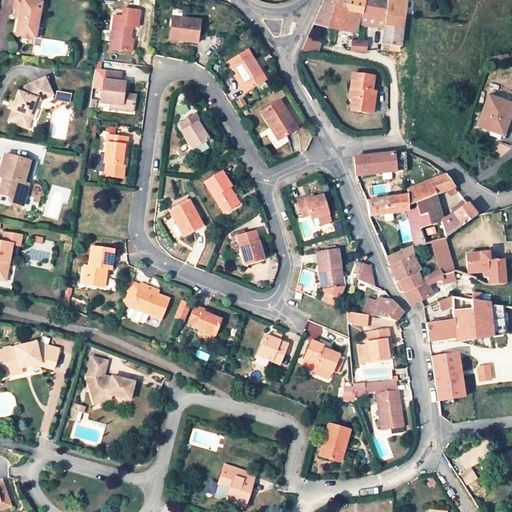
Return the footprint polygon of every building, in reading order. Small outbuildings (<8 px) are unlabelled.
[(322,0),(313,22),(354,31),(357,23),(361,8),(327,0),(322,0)] [(327,0),(361,8),(362,0),(327,0)] [(385,13),(386,0),(362,0),(361,8),(357,23),(368,24),(383,27),(385,13)] [(386,0),(385,13),(403,15),(404,0),(386,0)] [(42,6),(12,1),(10,10),(18,11),(16,20),(13,37),(20,38),(19,41),(25,42),(26,39),(31,40),(36,14),(41,14),(42,6)] [(135,25),(138,9),(121,6),(120,14),(112,13),(108,47),(128,49),(130,37),(128,37),(130,24),(135,25)] [(381,42),(399,44),(403,15),(385,13),(383,27),(381,42)] [(196,42),(199,20),(171,17),(168,39),(196,42)] [(303,50),(318,54),(321,41),(306,37),(303,50)] [(350,49),(364,50),(365,40),(351,39),(350,49)] [(398,50),(399,44),(381,42),(381,48),(398,50)] [(229,60),(237,73),(242,83),(240,85),(244,92),(265,79),(248,49),(229,60)] [(508,60),(507,55),(488,57),(486,63),(508,60)] [(120,74),(104,72),(100,102),(110,103),(120,105),(119,110),(131,111),(134,95),(128,95),(123,94),(124,84),(119,83),(120,74)] [(237,73),(234,75),(240,85),(242,83),(237,73)] [(374,92),(371,91),(373,77),(352,73),(349,91),(356,92),(355,97),(352,96),(350,110),(365,112),(367,102),(373,103),(374,92)] [(42,78),(20,86),(18,93),(16,92),(10,108),(11,109),(8,117),(15,120),(14,121),(16,125),(25,129),(28,120),(26,116),(28,110),(32,108),(35,101),(49,95),(42,78)] [(55,101),(70,103),(71,94),(56,92),(55,101)] [(511,110),(511,104),(488,96),(477,127),(487,130),(486,133),(500,139),(507,120),(509,121),(511,110)] [(260,111),(270,127),(272,125),(279,136),(295,127),(278,100),(260,111)] [(192,150),(207,140),(196,122),(199,120),(194,113),(178,123),(182,129),(180,131),(192,150)] [(15,128),(16,125),(14,121),(15,120),(8,117),(5,124),(15,128)] [(277,138),(279,136),(272,125),(270,127),(277,138)] [(127,137),(106,134),(103,163),(121,165),(122,156),(123,146),(126,146),(127,137)] [(404,152),(353,158),(354,176),(405,170),(404,152)] [(2,157),(0,164),(0,180),(1,181),(0,183),(0,197),(10,200),(9,205),(20,208),(26,188),(21,187),(28,164),(2,157)] [(228,185),(219,170),(202,182),(221,212),(234,203),(225,188),(228,185)] [(417,228),(440,221),(445,238),(476,216),(466,204),(452,214),(453,216),(445,222),(441,219),(435,195),(445,191),(453,188),(443,175),(406,190),(406,195),(407,212),(414,248),(423,245),(417,228)] [(453,188),(445,191),(449,197),(456,193),(455,191),(453,188)] [(327,213),(322,195),(305,200),(304,198),(296,200),(301,217),(309,215),(310,219),(315,217),(327,213)] [(366,202),(369,217),(407,212),(406,195),(366,202)] [(202,225),(188,201),(169,212),(183,237),(202,225)] [(449,211),(452,214),(466,204),(463,201),(449,211)] [(327,213),(315,217),(318,227),(330,223),(327,213)] [(264,260),(255,231),(236,236),(244,266),(264,260)] [(0,235),(0,246),(9,249),(16,250),(19,239),(0,235)] [(444,238),(431,243),(436,263),(449,259),(444,238)] [(324,252),(337,250),(336,244),(323,245),(324,252)] [(3,278),(9,249),(0,246),(0,285),(1,286),(3,278)] [(384,256),(389,266),(411,257),(414,256),(411,246),(384,256)] [(113,250),(89,247),(87,266),(82,266),(81,276),(85,276),(84,285),(103,287),(106,269),(110,269),(113,250)] [(325,288),(324,289),(319,300),(334,306),(342,286),(337,250),(324,252),(315,253),(318,270),(322,269),(325,288)] [(499,284),(504,284),(502,260),(488,261),(488,253),(466,255),(467,274),(483,272),(483,277),(487,277),(487,285),(499,284)] [(420,269),(411,257),(389,266),(392,276),(395,282),(398,282),(416,274),(420,269)] [(452,271),(449,259),(436,263),(438,269),(440,275),(452,271)] [(354,280),(378,286),(369,266),(360,263),(354,280)] [(427,286),(442,280),(440,275),(438,269),(418,279),(421,286),(404,293),(409,306),(418,301),(430,296),(427,286)] [(452,271),(440,275),(442,280),(443,285),(456,281),(453,271),(452,271)] [(398,282),(403,291),(404,293),(421,286),(418,279),(416,274),(398,282)] [(136,283),(127,307),(145,314),(158,320),(166,298),(154,292),(142,287),(143,285),(136,283)] [(367,297),(361,311),(373,315),(378,301),(367,297)] [(401,311),(390,300),(390,299),(380,298),(378,303),(375,309),(372,316),(394,320),(401,311)] [(489,304),(450,299),(452,311),(453,321),(425,325),(428,341),(455,336),(456,342),(493,336),(505,334),(502,306),(489,304)] [(440,312),(452,311),(450,299),(439,302),(440,312)] [(180,300),(174,315),(177,316),(183,302),(180,300)] [(183,302),(177,316),(181,318),(186,303),(183,302)] [(193,306),(186,323),(193,326),(192,328),(202,332),(211,335),(218,318),(209,315),(200,311),(201,309),(193,306)] [(145,314),(127,307),(124,314),(127,317),(138,322),(143,321),(145,314)] [(362,314),(345,311),(346,323),(362,325),(362,314)] [(356,334),(357,343),(364,343),(365,350),(367,362),(387,359),(386,353),(385,345),(388,345),(386,330),(356,334)] [(264,335),(255,356),(277,365),(285,344),(279,341),(271,338),(264,335)] [(322,346),(310,341),(303,358),(307,360),(315,363),(314,365),(331,372),(336,359),(338,355),(331,352),(321,348),(322,346)] [(0,351),(0,359),(3,372),(19,368),(18,366),(28,364),(29,366),(38,365),(50,368),(55,351),(31,345),(9,349),(9,347),(5,348),(6,350),(0,351)] [(367,362),(365,350),(358,351),(360,363),(367,362)] [(437,401),(462,397),(456,354),(430,358),(437,401)] [(108,362),(93,358),(88,374),(89,378),(93,400),(109,397),(130,403),(135,384),(114,378),(113,379),(110,378),(108,378),(106,379),(105,375),(108,362)] [(341,361),(336,359),(331,372),(336,374),(341,361)] [(315,363),(307,360),(303,369),(328,379),(331,372),(314,365),(315,363)] [(395,379),(351,383),(352,394),(363,393),(375,393),(397,390),(395,379)] [(401,426),(397,390),(375,393),(380,429),(401,426)] [(70,417),(75,419),(78,408),(82,409),(83,406),(74,403),(70,417)] [(349,429),(327,423),(319,456),(337,460),(341,444),(344,445),(349,429)] [(242,506),(250,483),(235,478),(237,471),(225,467),(219,484),(215,497),(227,501),(226,504),(231,506),(232,502),(242,506)] [(237,471),(235,478),(250,483),(252,476),(237,471)] [(0,504),(11,501),(4,479),(0,480),(0,504)] [(11,501),(0,504),(0,506),(1,511),(13,507),(11,501)]
